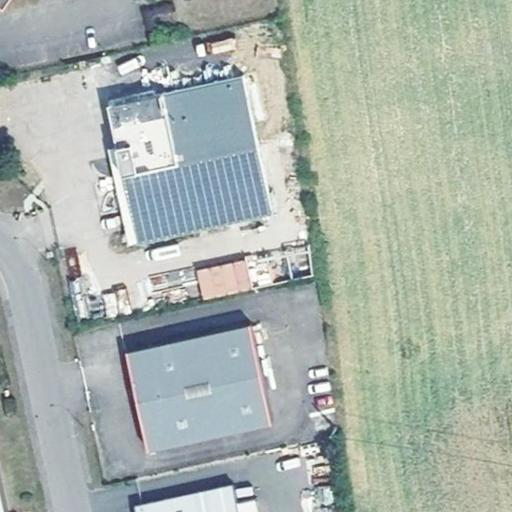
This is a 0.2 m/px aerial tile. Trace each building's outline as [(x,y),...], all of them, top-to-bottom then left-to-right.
[(111,98),(141,239),(275,208),(245,69),(111,98)] [(196,268),(201,299),(251,291),(246,260),(196,268)] [(275,419),(253,321),(128,349),(149,447),(275,419)] [(8,511),(0,474),(0,511),(8,511)] [(240,511),(238,501),(235,484),(134,505),(135,511),(240,511)] [(258,511),(255,497),(238,501),(240,511),(258,511)]
